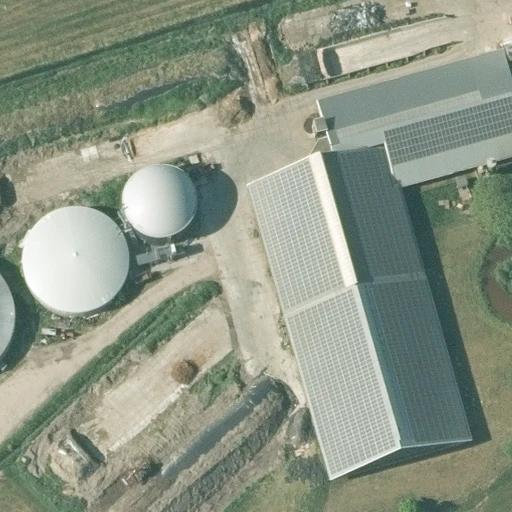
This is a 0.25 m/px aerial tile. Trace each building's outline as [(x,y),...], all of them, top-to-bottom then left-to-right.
[(439,39),(437,25),(395,31),(398,46),(439,39)] [(357,55),(381,54),(380,41),(356,43),(357,55)] [(316,109),(319,121),(326,146),(317,148),(303,170),(304,172),(249,188),(285,319),(328,485),(464,448),(394,190),(498,162),(497,161),(511,157),(511,47),(499,51),(501,58),(472,66),(316,109)] [(221,54),(207,56),(210,71),(223,68),(221,54)] [(141,243),(143,244),(146,246),(149,247),(153,247),(156,248),(159,248),(163,248),(166,247),(170,247),(173,246),(176,244),(179,242),(182,240),(185,238),(187,236),(189,233),(191,230),(193,227),(194,224),(195,221),(196,217),(196,214),(197,211),(196,207),(196,204),(195,200),(194,197),(193,194),(191,191),(189,188),(187,185),(184,183),(181,181),(179,179),(176,177),(172,176),(169,175),(166,174),(162,174),(159,174),(155,174),(152,174),(149,175),(145,176),(142,178),(139,179),(136,181),(134,184),(131,186),(129,189),(127,192),(126,195),(124,198),(123,201),(123,205),(122,208),(122,211),(122,215),(123,218),(124,222),(125,225),(126,228),(128,231),(130,234),(132,236),(135,239),(138,242),(141,243)] [(34,304),(37,308),(41,311),(45,313),(49,316),(53,318),(58,320),(62,321),(67,322),(72,322),(77,322),(82,322),(86,321),(91,320),(95,319),(100,317),(104,314),(108,312),(112,309),(115,305),(118,302),(121,298),(124,294),(126,290),(128,285),(129,281),(130,276),(131,271),(131,267),(131,262),(130,257),(129,252),(128,248),(126,243),(124,239),(121,235),(119,231),(115,228),(112,224),(108,221),(104,219),(100,216),(95,214),(90,213),(86,212),(81,211),(76,211),(71,211),(66,211),(61,213),(57,214),(52,216),(48,218),(44,221),(40,224),(36,227),(33,230),(30,234),(27,238),(25,243),(23,247),(21,252),(20,257),(20,262),(19,267),(20,272),(20,277),(22,282),(23,287),(25,291),(28,296),(31,300),(34,304)] [(14,315),(13,311),(12,307),(11,303),(9,298),(8,294),(5,290),(3,286),(0,283),(0,282),(0,363),(1,362),(4,358),(6,354),(8,350),(10,346),(11,342),(13,337),(14,333),(14,328),(14,324),(14,319),(14,315)]
